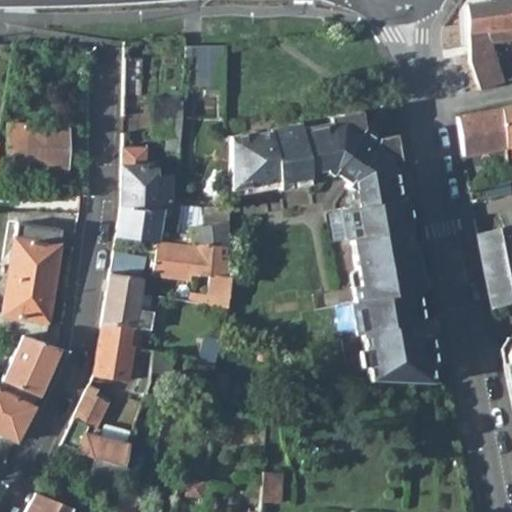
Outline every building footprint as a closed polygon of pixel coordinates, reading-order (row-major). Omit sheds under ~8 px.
[(477,90),(502,82),(489,41),(504,39),(511,38),(511,9),(509,0),(488,0),(464,3),(468,62),(477,90)] [(182,95),(224,95),(223,46),(186,46),(184,64),(183,86),(182,92),(182,95)] [(120,95),(140,95),(141,58),(121,58),(120,95)] [(163,85),(183,86),(184,64),(165,62),(163,85)] [(165,150),(178,151),(182,95),(182,92),(168,91),(167,101),(153,101),(151,133),(166,133),(165,150)] [(511,104),(499,107),(504,148),(511,146),(511,104)] [(455,115),(462,155),(504,148),(499,107),(455,115)] [(334,305),(346,379),(439,382),(430,333),(418,335),(416,321),(420,320),(414,288),(421,287),(413,240),(408,242),(406,227),(410,226),(404,195),(399,196),(394,165),(399,164),(393,133),(376,136),(375,138),(360,129),(362,127),(358,110),(266,128),(267,130),(253,133),(253,130),(227,135),(228,220),(322,201),(341,304),(334,305)] [(44,174),(65,174),(66,129),(7,128),(6,173),(44,174)] [(117,207),(176,212),(177,204),(178,197),(167,196),(167,178),(152,178),(143,177),(144,163),(144,148),(119,147),(117,207)] [(143,177),(152,178),(153,163),(144,163),(143,177)] [(480,179),(482,186),(507,180),(509,179),(507,167),(484,173),(485,177),(480,179)] [(43,191),(65,191),(65,174),(44,174),(43,191)] [(482,186),(485,196),(510,191),(507,180),(482,186)] [(175,231),(190,235),(189,228),(201,226),(200,208),(177,204),(176,212),(175,231)] [(155,241),(228,248),(226,205),(200,208),(201,226),(189,228),(190,235),(175,231),(176,212),(117,207),(114,237),(155,241)] [(0,328),(20,334),(43,343),(46,324),(60,230),(14,223),(1,314),(0,313),(0,328)] [(511,226),(476,237),(493,308),(511,301),(511,226)] [(206,293),(227,295),(229,276),(225,275),(228,248),(155,241),(151,274),(190,278),(191,272),(208,274),(206,293)] [(109,272),(141,277),(144,257),(112,252),(109,272)] [(131,347),(138,348),(141,330),(147,331),(150,313),(148,313),(136,310),(138,294),(141,277),(109,272),(99,323),(129,328),(126,346),(131,347)] [(205,304),(227,308),(227,295),(206,293),(205,304)] [(136,310),(148,313),(151,296),(138,294),(136,310)] [(220,339),(225,319),(214,316),(208,336),(220,339)] [(91,375),(126,380),(131,347),(126,346),(129,328),(99,323),(91,375)] [(0,380),(0,381),(37,396),(57,349),(43,343),(20,334),(0,380)] [(197,358),(215,361),(219,346),(220,339),(208,336),(203,335),(197,358)] [(256,360),(269,361),(270,350),(257,349),(256,360)] [(155,381),(168,383),(173,354),(153,351),(149,373),(156,373),(155,381)] [(193,372),(213,376),(215,361),(197,358),(195,358),(193,372)] [(502,364),(509,396),(511,395),(511,374),(509,362),(502,364)] [(226,376),(215,375),(213,397),(225,398),(226,376)] [(0,390),(32,407),(37,396),(0,381),(0,390)] [(73,452),(93,458),(121,467),(128,446),(132,429),(124,426),(123,431),(119,443),(81,431),(83,424),(95,428),(107,402),(93,395),(96,389),(87,384),(58,446),(73,452)] [(0,433),(15,441),(32,407),(0,390),(0,433)] [(81,431),(119,443),(123,431),(102,424),(100,430),(95,428),(83,424),(81,431)] [(87,484),(113,492),(121,467),(93,458),(87,484)] [(261,501),(281,502),(283,472),(263,471),(261,501)] [(128,484),(119,483),(114,511),(133,511),(136,492),(127,491),(128,484)] [(154,511),(159,495),(149,492),(143,511),(154,511)] [(67,511),(69,507),(34,493),(23,511),(67,511)]
